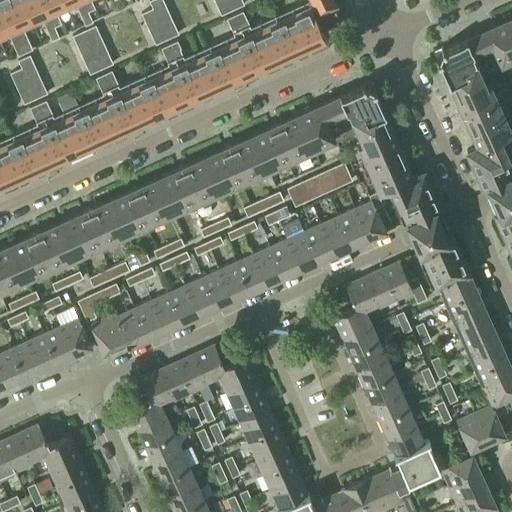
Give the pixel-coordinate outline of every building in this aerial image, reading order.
[(25,49),(2,0),(0,0),(0,33),(7,30),(18,52),(25,49)] [(22,24),(31,19),(22,0),(2,0),(25,49),(32,46),(22,24)] [(59,35),(54,25),(43,0),(22,0),(31,19),(41,15),(52,38),(59,35)] [(55,9),(65,4),(63,0),(43,0),(54,25),(61,22),(55,9)] [(89,12),(88,9),(83,0),(63,0),(65,4),(74,0),(85,22),(92,19),(89,12)] [(92,0),(83,0),(88,9),(95,6),(92,0)] [(230,0),(228,1),(232,8),(244,3),(242,0),(230,0)] [(333,3),(335,2),(333,0),(312,0),(321,19),(332,14),(334,18),(327,21),(329,25),(340,20),(336,12),(337,11),(333,3)] [(228,1),(217,6),(221,13),(232,8),(228,1)] [(152,7),(156,15),(168,10),(164,2),(152,7)] [(308,42),(323,36),(324,35),(310,3),(293,10),(308,42)] [(142,12),(145,20),(156,15),(152,7),(142,12)] [(96,9),(89,12),(92,19),(100,16),(96,9)] [(242,72),(275,57),(260,25),(251,29),(242,9),(226,17),(234,37),(227,40),(242,72)] [(168,10),(156,15),(159,23),(171,18),(168,10)] [(275,57),(294,48),(308,42),(293,10),(260,25),(275,57)] [(149,27),(159,23),(156,15),(145,20),(149,27)] [(511,15),(486,27),(495,47),(502,62),(511,57),(511,15)] [(159,23),(162,31),(174,25),(171,18),(159,23)] [(149,27),(152,35),(162,31),(159,23),(149,27)] [(99,32),(95,25),(84,30),(87,37),(99,32)] [(174,25),(162,31),(166,39),(178,33),(174,25)] [(472,57),(475,56),(495,47),(486,27),(464,38),(472,57)] [(76,42),(87,37),(84,30),(73,35),(76,42)] [(155,43),(166,39),(162,31),(152,35),(155,43)] [(87,37),(91,45),(102,40),(99,32),(87,37)] [(76,42),(80,50),(91,45),(87,37),(76,42)] [(437,56),(438,56),(444,70),(472,57),(464,38),(440,48),(437,56)] [(175,102),(209,87),(194,55),(185,59),(176,39),(159,46),(168,67),(161,70),(175,102)] [(102,40),(91,45),(94,52),(106,47),(102,40)] [(227,40),(194,55),(209,87),(242,72),(227,40)] [(83,57),(94,52),(91,45),(80,50),(83,57)] [(94,52),(97,60),(109,55),(106,47),(94,52)] [(97,60),(94,52),(83,57),(87,64),(97,60)] [(47,92),(30,54),(19,59),(22,67),(11,72),(24,102),(47,92)] [(113,62),(109,55),(97,60),(101,68),(113,62)] [(475,56),(472,57),(444,70),(457,99),(488,85),(475,56)] [(90,72),(101,68),(97,60),(87,64),(90,72)] [(109,132),(142,117),(128,85),(121,88),(112,68),(94,76),(104,96),(95,100),(109,132)] [(161,70),(128,85),(142,117),(175,102),(161,70)] [(343,92),(352,112),(379,100),(372,85),(365,83),(343,92)] [(457,99),(467,122),(502,106),(492,83),(488,85),(457,99)] [(57,97),(62,109),(76,103),(71,90),(57,97)] [(358,131),(350,113),(352,112),(343,92),(339,94),(320,102),(336,137),(337,140),(358,131)] [(43,162),(76,147),(62,115),(55,117),(47,99),(31,106),(39,125),(29,129),(43,162)] [(76,147),(78,146),(109,132),(95,100),(62,115),(76,147)] [(379,100),(352,112),(350,113),(358,131),(363,142),(391,129),(379,100)] [(320,102),(311,107),(270,125),(286,159),(336,137),(320,102)] [(511,128),(502,106),(467,122),(477,144),(501,135),(508,131),(511,129),(511,128)] [(236,182),(286,159),(270,125),(221,148),(236,182)] [(0,154),(10,177),(43,162),(29,129),(0,142),(0,154)] [(402,152),(391,129),(363,142),(358,144),(368,167),(402,152)] [(511,159),(501,135),(477,144),(466,149),(477,174),(511,159)] [(186,204),(236,182),(221,148),(171,170),(186,204)] [(368,167),(378,189),(390,184),(412,174),(402,152),(368,167)] [(0,181),(10,177),(0,154),(0,181)] [(511,161),(511,159),(477,174),(483,188),(488,199),(495,214),(496,214),(511,206),(511,161)] [(343,161),(336,164),(340,173),(348,170),(343,161)] [(336,164),(329,168),(333,177),(340,173),(336,164)] [(329,168),(322,171),(326,180),(333,177),(329,168)] [(423,169),(412,174),(390,184),(399,204),(432,190),(423,169)] [(171,170),(121,193),(136,227),(186,204),(171,170)] [(348,170),(340,173),(345,183),(352,179),(348,170)] [(322,171),(315,174),(319,183),(326,180),(322,171)] [(340,173),(333,177),(337,186),(345,183),(340,173)] [(315,174),(308,177),(312,186),(319,183),(315,174)] [(308,177),(301,180),(305,190),(312,186),(308,177)] [(333,177),(326,180),(330,189),(337,186),(333,177)] [(301,180),(293,184),(298,193),(305,190),(301,180)] [(326,180),(319,183),(323,192),(330,189),(326,180)] [(319,183),(312,186),(316,195),(323,192),(319,183)] [(293,184),(286,187),(290,196),(298,193),(293,184)] [(372,200),(355,208),(369,239),(386,231),(386,230),(406,221),(399,204),(390,184),(378,189),(379,190),(370,194),(372,200)] [(312,186),(305,190),(309,199),(316,195),(312,186)] [(279,190),(272,193),(276,203),(283,199),(279,190)] [(305,190),(298,193),(302,202),(309,199),(305,190)] [(432,190),(399,204),(406,221),(414,238),(419,249),(452,235),(445,220),(439,206),(432,190)] [(114,236),(136,227),(121,193),(71,215),(86,249),(98,244),(114,236)] [(272,193),(265,196),(269,206),(276,203),(272,193)] [(298,193),(290,196),(295,205),(302,202),(298,193)] [(265,196),(257,199),(261,209),(269,206),(265,196)] [(257,199),(250,203),(254,212),(261,209),(257,199)] [(250,203),(243,206),(247,215),(254,212),(250,203)] [(278,207),(283,217),(290,214),(285,204),(278,207)] [(511,222),(511,206),(496,214),(495,214),(501,228),(511,222)] [(276,220),(283,217),(278,207),(271,211),(276,220)] [(351,247),(369,239),(355,208),(337,216),(351,247)] [(276,220),(271,211),(264,214),(268,224),(276,220)] [(36,271),(86,249),(71,215),(21,238),(36,271)] [(230,222),(227,215),(218,219),(221,226),(230,222)] [(334,254),(351,247),(337,216),(320,223),(334,254)] [(212,231),(221,226),(218,219),(209,223),(212,231)] [(244,223),(248,230),(257,226),(253,219),(244,223)] [(511,222),(501,228),(511,251),(511,222)] [(203,235),(212,231),(209,223),(200,228),(203,235)] [(236,227),(239,234),(248,230),(244,223),(236,227)] [(316,262),(334,254),(320,223),(302,231),(316,262)] [(230,238),(239,234),(236,227),(227,231),(230,238)] [(298,270),(316,262),(302,231),(284,239),(298,270)] [(211,238),(214,245),(223,242),(219,234),(211,238)] [(459,251),(452,235),(419,249),(427,266),(459,251)] [(184,243),(180,236),(171,241),(175,248),(184,243)] [(0,287),(36,271),(21,238),(0,247),(0,287)] [(203,242),(206,249),(214,245),(211,238),(203,242)] [(281,278),(298,270),(284,239),(267,247),(281,278)] [(175,248),(171,241),(162,245),(165,252),(175,248)] [(206,249),(203,242),(194,246),(197,253),(206,249)] [(165,252),(162,245),(153,249),(156,256),(165,252)] [(263,286),(281,278),(267,247),(249,255),(263,286)] [(177,253),(181,261),(190,257),(186,249),(177,253)] [(435,284),(467,270),(459,251),(427,266),(435,284)] [(150,259),(146,252),(137,256),(140,264),(150,259)] [(172,265),(181,261),(177,253),(168,257),(172,265)] [(245,294),(263,286),(249,255),(231,263),(245,294)] [(163,269),(172,265),(168,257),(159,262),(163,269)] [(125,259),(118,263),(122,272),(129,269),(125,259)] [(400,259),(381,267),(395,297),(413,288),(418,301),(426,297),(416,275),(408,279),(400,259)] [(118,263),(110,266),(115,275),(122,272),(118,263)] [(228,302),(245,294),(231,263),(214,271),(228,302)] [(154,272),(151,265),(143,269),(146,276),(154,272)] [(110,266),(103,269),(107,278),(115,275),(110,266)] [(395,297),(381,267),(363,275),(375,302),(376,303),(377,302),(378,304),(395,297)] [(83,277),(79,269),(70,273),(74,281),(83,277)] [(103,269),(96,272),(100,282),(107,278),(103,269)] [(137,280),(146,276),(143,269),(134,273),(137,280)] [(475,287),(467,270),(435,284),(435,285),(437,284),(444,300),(475,287)] [(210,310),(228,302),(214,271),(196,279),(210,310)] [(96,272),(89,276),(93,285),(100,282),(96,272)] [(64,285),(74,281),(70,273),(61,277),(64,285)] [(129,284),(137,280),(134,273),(125,277),(129,284)] [(376,303),(375,302),(363,275),(345,283),(355,306),(363,308),(376,303)] [(55,289),(64,285),(61,277),(52,282),(55,289)] [(192,318),(210,310),(196,279),(178,287),(192,318)] [(115,281),(108,285),(112,294),(119,291),(115,281)] [(108,285),(101,288),(105,297),(112,294),(108,285)] [(175,326),(192,318),(178,287),(161,295),(175,326)] [(483,304),(475,287),(444,300),(452,317),(483,304)] [(101,288),(93,291),(98,301),(105,297),(101,288)] [(39,296),(36,289),(27,293),(31,300),(39,296)] [(93,291),(86,295),(89,302),(90,304),(98,301),(93,291)] [(22,303),(31,300),(27,293),(19,297),(22,303)] [(62,302),(58,294),(49,298),(53,306),(62,302)] [(86,295),(77,299),(80,306),(89,302),(86,295)] [(157,334),(175,326),(161,295),(143,303),(157,334)] [(22,303),(19,297),(11,300),(14,307),(22,303)] [(44,310),(53,306),(49,298),(40,302),(44,310)] [(89,302),(80,306),(83,313),(92,309),(90,304),(89,302)] [(143,303),(126,311),(139,342),(157,334),(143,303)] [(460,334),(490,321),(483,304),(452,317),(460,334)] [(334,316),(349,349),(378,336),(371,322),(369,322),(363,308),(355,306),(334,316)] [(28,317),(25,309),(16,313),(20,321),(28,317)] [(92,309),(83,313),(87,320),(95,316),(92,309)] [(399,322),(407,319),(403,310),(395,314),(399,322)] [(131,346),(139,342),(126,311),(117,315),(115,311),(106,315),(121,347),(130,343),(131,346)] [(20,321),(16,313),(7,317),(11,325),(20,321)] [(106,353),(121,347),(106,315),(88,323),(101,351),(106,353)] [(74,353),(91,345),(78,316),(61,323),(74,353)] [(407,319),(399,322),(403,331),(411,328),(407,319)] [(415,324),(419,333),(427,329),(423,320),(415,324)] [(498,338),(490,321),(460,334),(467,351),(498,338)] [(57,360),(74,353),(61,323),(44,331),(57,360)] [(431,338),(427,329),(419,333),(423,342),(431,338)] [(40,368),(57,360),(44,331),(27,339),(40,368)] [(405,335),(409,345),(417,341),(412,332),(405,335)] [(385,353),(378,336),(349,349),(356,366),(385,353)] [(506,355),(498,338),(467,351),(475,369),(506,355)] [(24,375),(40,368),(27,339),(10,346),(24,375)] [(421,350),(417,341),(409,345),(413,354),(421,350)] [(208,379),(222,372),(224,365),(214,343),(195,351),(208,379)] [(0,367),(7,383),(24,375),(10,346),(0,350),(0,367)] [(195,351),(177,359),(190,388),(207,381),(206,379),(208,379),(195,351)] [(356,366),(364,383),(393,370),(385,353),(356,366)] [(430,358),(434,367),(442,364),(437,354),(430,358)] [(246,355),(224,365),(222,372),(228,386),(225,387),(232,402),(262,389),(246,355)] [(511,372),(511,369),(506,355),(475,369),(483,385),(511,372)] [(177,359),(158,368),(171,395),(173,394),(173,396),(190,388),(177,359)] [(446,373),(442,364),(434,367),(438,376),(446,373)] [(420,368),(424,377),(431,374),(427,365),(420,368)] [(140,376),(150,398),(158,401),(171,395),(158,368),(140,376)] [(400,387),(393,370),(364,383),(371,400),(400,387)] [(511,393),(511,372),(483,385),(491,403),(511,393)] [(435,383),(431,374),(424,377),(428,386),(435,383)] [(441,383),(445,392),(453,389),(449,380),(441,383)] [(371,400),(379,416),(408,403),(400,387),(371,400)] [(232,402),(239,419),(269,405),(262,389),(232,402)] [(457,398),(453,389),(445,392),(449,401),(457,398)] [(128,407),(137,426),(164,414),(164,415),(166,414),(175,410),(172,404),(162,408),(158,401),(150,398),(128,407)] [(203,411),(211,407),(207,399),(199,402),(203,411)] [(435,402),(439,411),(446,408),(442,399),(435,402)] [(415,420),(408,403),(379,416),(386,433),(415,420)] [(456,418),(468,445),(470,449),(504,433),(491,403),(456,418)] [(190,417),(197,413),(194,404),(186,408),(190,417)] [(276,422),(269,405),(239,419),(246,435),(276,422)] [(211,407),(203,411),(207,420),(215,416),(211,407)] [(450,417),(446,408),(439,411),(443,420),(450,417)] [(197,413),(190,417),(194,425),(201,422),(197,413)] [(164,415),(164,414),(137,426),(145,444),(174,431),(166,414),(164,415)] [(386,433),(394,450),(423,437),(415,420),(386,433)] [(209,424),(213,434),(221,430),(217,421),(209,424)] [(48,443),(39,422),(22,430),(34,457),(45,451),(48,443)] [(246,435),(254,452),(284,438),(276,422),(246,435)] [(458,438),(453,426),(446,430),(451,441),(458,438)] [(200,439),(207,436),(204,427),(196,430),(200,439)] [(31,458),(34,457),(22,430),(4,438),(19,471),(23,469),(21,466),(21,465),(32,460),(31,458)] [(225,440),(221,430),(213,434),(218,443),(225,440)] [(145,444),(153,463),(182,450),(181,447),(186,445),(184,441),(179,443),(174,431),(145,444)] [(45,451),(51,465),(78,452),(70,434),(48,443),(45,451)] [(423,437),(394,450),(393,450),(393,451),(394,451),(406,478),(438,464),(426,437),(428,436),(427,435),(423,437)] [(207,436),(200,439),(204,448),(211,444),(207,436)] [(19,471),(4,438),(0,439),(0,474),(8,471),(9,475),(19,471)] [(291,455),(284,438),(254,452),(261,468),(291,455)] [(448,483),(479,469),(472,453),(466,455),(461,444),(454,447),(459,458),(441,466),(448,483)] [(190,468),(182,450),(153,463),(161,481),(190,468)] [(49,466),(57,484),(86,471),(78,452),(51,465),(49,466)] [(227,467),(235,463),(231,454),(223,458),(227,467)] [(261,468),(269,485),(299,472),(291,455),(261,468)] [(215,472),(222,469),(218,460),(211,463),(215,472)] [(235,463),(227,467),(231,476),(239,472),(235,463)] [(402,494),(390,467),(389,464),(388,464),(388,465),(372,472),(385,501),(399,495),(406,511),(413,511),(405,492),(402,494)] [(161,481),(169,500),(199,487),(190,468),(161,481)] [(222,469),(215,472),(219,481),(226,478),(222,469)] [(487,486),(479,469),(448,483),(456,500),(487,486)] [(57,484),(65,502),(94,490),(86,471),(57,484)] [(269,485),(276,502),(306,489),(299,472),(269,485)] [(372,472),(365,475),(355,480),(368,509),(385,501),(372,472)] [(348,511),(361,511),(368,509),(355,480),(337,487),(348,511)] [(26,485),(31,494),(38,491),(34,482),(26,485)] [(478,511),(495,504),(487,486),(456,500),(461,511),(478,511)] [(191,511),(207,505),(199,487),(169,500),(174,511),(191,511)] [(327,511),(348,511),(337,487),(320,495),(327,511)] [(243,500),(250,497),(246,488),(239,491),(243,500)] [(306,489),(276,502),(272,504),(272,505),(274,505),(277,511),(316,511),(312,503),(307,490),(308,489),(308,488),(306,489)] [(65,502),(69,511),(93,511),(102,508),(94,490),(65,502)] [(42,500),(38,491),(31,494),(35,503),(42,500)] [(16,494),(7,498),(10,505),(20,501),(16,494)] [(230,506),(238,503),(234,494),(226,497),(230,506)] [(230,506),(226,497),(220,500),(224,509),(230,506)] [(250,497),(243,500),(247,509),(254,506),(250,497)] [(0,505),(1,509),(10,505),(7,498),(0,500),(0,505)] [(238,503),(230,506),(232,511),(240,511),(241,511),(238,503)]
